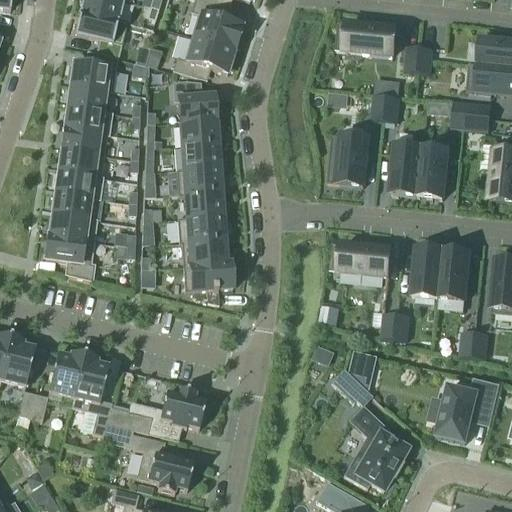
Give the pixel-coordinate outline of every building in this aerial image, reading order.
[(0,0),(0,15),(9,16),(11,0),(0,0)] [(129,8),(129,7),(98,0),(83,0),(80,17),(126,29),(126,28),(117,26),(122,6),(129,8)] [(162,3),(153,0),(149,12),(158,15),(162,3)] [(195,0),(194,5),(218,12),(222,0),(248,8),(250,4),(254,5),(255,0),(195,0)] [(215,24),(218,12),(194,5),(190,18),(199,21),(192,43),(234,56),(235,54),(238,55),(243,39),(240,38),(241,34),(240,34),(241,32),(215,24)] [(154,26),(158,15),(149,12),(146,24),(154,26)] [(121,51),(126,29),(80,17),(78,26),(77,26),(74,39),(121,51)] [(338,29),(335,55),(344,56),(392,61),(394,34),(347,30),(338,29)] [(234,57),(234,56),(192,43),(185,67),(176,64),(172,77),(196,84),(200,72),(226,80),(227,76),(231,77),(235,64),(232,63),(233,57),(234,57)] [(480,45),(478,72),(511,75),(511,43),(510,48),(502,47),(480,45)] [(406,52),(404,77),(416,79),(419,53),(406,52)] [(419,53),(416,79),(429,80),(432,54),(419,53)] [(115,75),(108,74),(109,63),(116,65),(116,66),(117,65),(110,63),(87,57),(85,70),(73,69),(70,92),(112,98),(115,75)] [(468,71),(466,96),(511,100),(511,75),(478,72),(468,71)] [(185,89),(173,89),(174,108),(178,108),(179,129),(220,126),(220,125),(215,125),(214,117),(219,116),(218,101),(200,102),(199,90),(185,89)] [(112,99),(112,98),(70,92),(67,113),(111,120),(111,119),(102,117),(105,98),(112,99)] [(373,101),(371,126),(383,128),(386,102),(373,101)] [(386,102),(383,128),(396,129),(398,103),(386,102)] [(132,110),(131,122),(139,123),(140,111),(132,110)] [(453,110),(451,133),(463,135),(465,123),(466,111),(453,110)] [(466,111),(465,123),(489,125),(490,114),(466,111)] [(108,141),(111,120),(67,113),(64,135),(108,141)] [(146,118),(146,130),(154,131),(154,118),(146,118)] [(139,135),(139,123),(131,122),(130,134),(139,135)] [(465,123),(463,135),(488,137),(489,125),(465,123)] [(216,141),(221,140),(220,126),(179,129),(181,153),(216,150),(216,141)] [(153,143),(154,131),(146,130),(145,142),(153,143)] [(108,142),(108,141),(64,135),(61,156),(103,162),(106,142),(108,142)] [(331,141),(326,189),(363,192),(368,145),(331,141)] [(511,149),(495,148),(489,205),(511,207),(511,149)] [(223,174),(222,159),(217,160),(216,150),(181,153),(182,176),(175,176),(175,177),(223,174)] [(396,150),(390,198),(416,201),(421,153),(396,150)] [(421,153),(416,201),(442,204),(443,198),(447,157),(421,153)] [(130,154),(129,166),(137,166),(138,154),(130,154)] [(100,183),(103,162),(61,156),(58,178),(102,184),(102,183),(100,183)] [(137,178),(137,166),(129,166),(129,178),(137,178)] [(152,167),(144,167),(144,179),(152,179),(152,167)] [(219,189),(224,188),(223,174),(175,177),(177,201),(220,198),(219,189)] [(99,205),(102,184),(58,178),(55,199),(99,205)] [(152,179),(144,179),(144,191),(154,192),(153,184),(153,179),(152,179)] [(128,197),(128,209),(136,210),(136,198),(128,197)] [(226,222),(225,207),(221,208),(220,198),(177,201),(177,202),(184,202),(186,224),(176,225),(226,222)] [(89,205),(99,206),(99,205),(55,199),(51,221),(96,227),(96,226),(87,224),(88,215),(89,205)] [(135,222),(136,210),(128,209),(127,221),(135,222)] [(151,215),(143,215),(142,227),(150,227),(151,215)] [(93,248),(96,227),(51,221),(49,241),(47,241),(47,242),(93,248)] [(223,237),(227,236),(226,222),(176,225),(178,249),(223,246),(223,237)] [(150,227),(142,227),(142,239),(153,240),(152,234),(152,227),(150,227)] [(126,241),(126,253),(134,253),(135,241),(126,241)] [(90,270),(93,248),(47,242),(44,265),(66,268),(64,281),(92,287),(94,271),(90,270)] [(230,269),(229,256),(229,255),(224,256),(223,246),(178,249),(178,250),(180,250),(181,259),(182,273),(230,269)] [(341,250),(339,277),(386,282),(389,255),(341,250)] [(134,265),(134,253),(126,253),(125,265),(134,265)] [(417,254),(412,301),(438,304),(443,256),(417,254)] [(443,256),(438,304),(464,307),(469,259),(443,256)] [(141,263),(140,275),(148,275),(149,263),(141,263)] [(511,267),(496,266),(490,318),(511,320),(511,267)] [(232,295),(230,269),(182,273),(184,298),(211,296),(212,298),(217,298),(217,296),(232,295)] [(374,318),(373,331),(382,332),(383,319),(374,318)] [(382,332),(381,344),(393,345),(396,320),(383,319),(382,332)] [(396,320),(393,345),(406,347),(409,321),(396,320)] [(462,337),(459,363),(472,364),(474,339),(462,337)] [(474,339),(472,364),(485,365),(487,340),(474,339)] [(0,382),(9,344),(0,342),(0,382)] [(0,382),(0,387),(24,393),(34,354),(22,351),(23,348),(9,344),(0,382)] [(71,414),(83,362),(70,359),(69,363),(57,360),(46,403),(47,403),(60,407),(61,402),(72,405),(70,414),(71,414)] [(83,362),(71,414),(96,420),(91,440),(103,443),(106,431),(110,414),(111,410),(99,407),(108,372),(96,369),(97,366),(83,362)] [(334,385),(356,406),(365,396),(343,376),(334,385)] [(346,378),(365,396),(367,398),(370,381),(347,376),(346,378)] [(439,429),(436,441),(441,442),(440,443),(441,443),(447,444),(448,445),(448,444),(453,445),(452,446),(453,446),(459,447),(460,448),(460,447),(465,448),(470,428),(471,422),(489,426),(488,432),(489,432),(499,391),(470,384),(467,397),(448,393),(445,405),(445,406),(443,412),(443,413),(441,422),(440,423),(441,423),(439,429)] [(177,401),(166,399),(159,426),(171,429),(171,431),(185,435),(186,433),(198,435),(205,408),(193,406),(195,400),(178,396),(177,401)] [(29,425),(35,400),(23,397),(17,422),(29,425)] [(35,400),(29,425),(41,428),(47,403),(46,403),(35,400)] [(343,481),(366,495),(369,489),(382,497),(391,482),(392,483),(399,471),(398,470),(406,455),(381,441),(385,433),(362,411),(348,426),(368,446),(359,462),(355,460),(343,481)] [(110,414),(106,431),(147,441),(151,424),(110,414)] [(153,446),(128,440),(125,453),(142,458),(135,484),(158,490),(157,496),(173,500),(175,494),(186,497),(193,470),(181,467),(181,465),(166,461),(166,463),(150,459),(153,446)] [(43,490),(36,477),(24,484),(32,496),(43,490)] [(327,489),(316,508),(323,511),(359,511),(360,508),(327,489)] [(43,491),(29,499),(35,509),(49,501),(43,491)] [(134,511),(138,501),(113,495),(110,509),(123,511),(134,511)]
